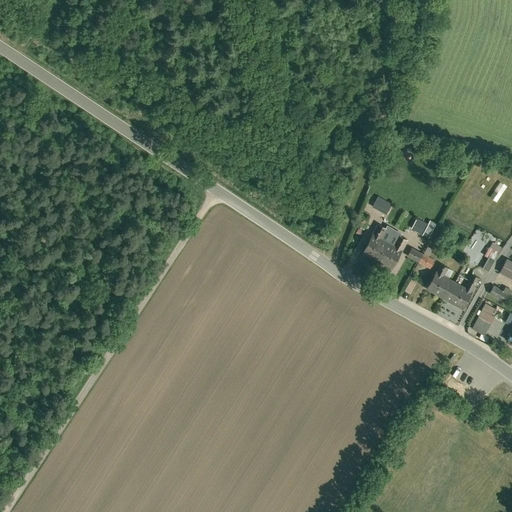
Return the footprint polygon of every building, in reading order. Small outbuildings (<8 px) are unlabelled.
[(498,181),(488,197),(495,201),(505,185),(498,181)] [(371,199),(385,207),(392,196),(377,188),(371,199)] [(464,229),(473,214),(461,206),(452,221),(464,229)] [(416,210),(409,221),(421,227),(427,216),(416,210)] [(378,221),(361,251),(391,268),(408,238),(398,232),(393,242),(382,236),(388,226),(378,221)] [(404,249),(428,261),(433,252),(428,249),(431,241),(425,238),(421,246),(409,239),(404,249)] [(480,267),(487,270),(499,245),(490,240),(483,254),(485,256),(480,267)] [(426,287),(463,308),(481,276),(471,271),(464,284),(450,276),(454,269),(441,261),(426,287)] [(416,274),(410,271),(404,284),(409,287),(416,274)] [(493,279),(488,288),(506,297),(511,286),(511,283),(504,279),(502,284),(493,279)] [(484,296),(470,322),(483,329),(494,309),(490,307),(493,300),(484,296)]
